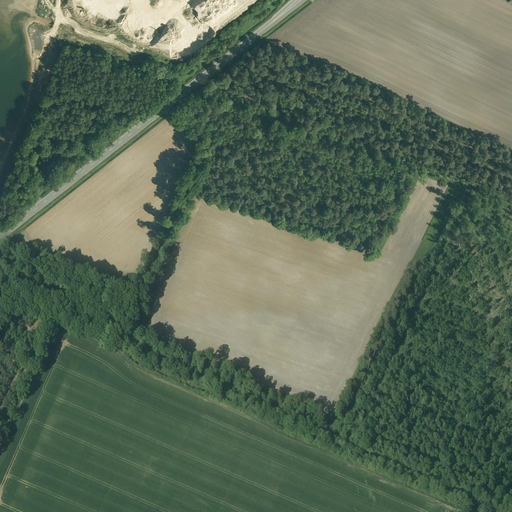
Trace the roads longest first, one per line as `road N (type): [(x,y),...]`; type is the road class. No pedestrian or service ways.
road 1 (primary): [(0,236),(264,28)]
road 2 (track): [(511,191),(196,81)]
road 3 (track): [(511,508),(333,435),(333,405)]
